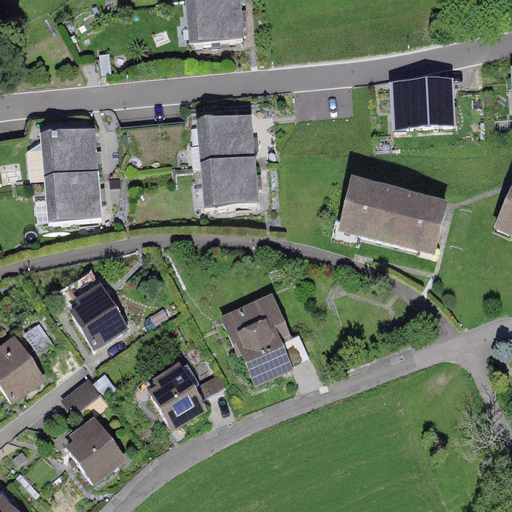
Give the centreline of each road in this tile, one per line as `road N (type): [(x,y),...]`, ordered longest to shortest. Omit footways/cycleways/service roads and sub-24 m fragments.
road 1 (residential): [(0,108),(362,74),(511,45)]
road 2 (residential): [(118,511),(216,442),(511,329)]
road 3 (residential): [(0,452),(93,374)]
